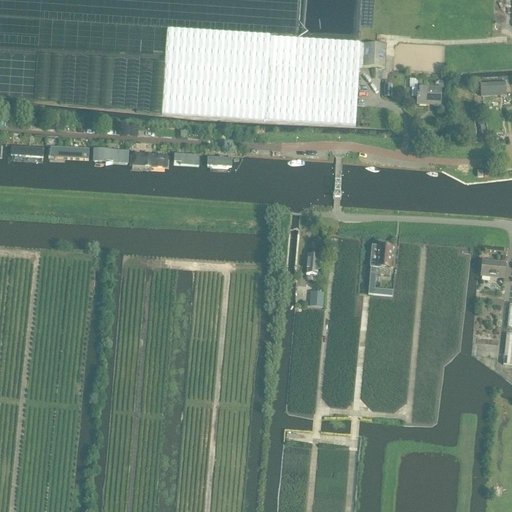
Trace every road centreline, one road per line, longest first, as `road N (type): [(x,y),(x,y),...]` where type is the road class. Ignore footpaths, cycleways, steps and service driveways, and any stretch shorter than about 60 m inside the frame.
road 1 (unclassified): [(0,131),(338,146)]
road 2 (unclassified): [(511,226),(335,216)]
road 3 (unclassified): [(338,146),(449,162),(511,160)]
